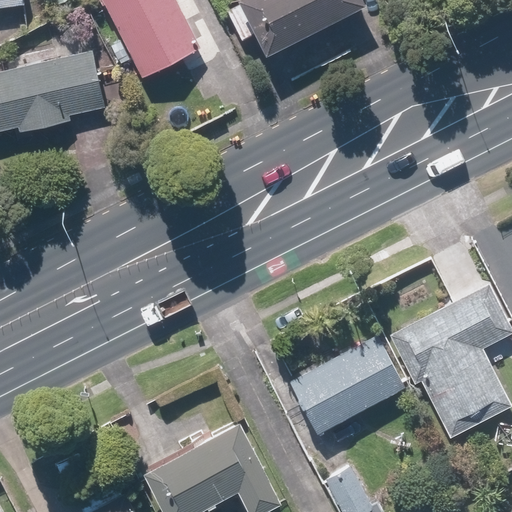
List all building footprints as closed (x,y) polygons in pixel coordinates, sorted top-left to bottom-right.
[(110,0),(149,72),(204,43),(181,0),(110,0)] [(244,0),(230,7),(246,39),(262,31),(271,49),(369,2),(367,0),(244,0)] [(107,105),(95,49),(0,68),(0,128),(21,124),(22,129),(74,118),(73,112),(107,105)] [(393,327),(419,377),(422,375),(454,436),(511,405),(511,397),(483,343),(511,328),(511,325),(487,278),(393,327)] [(408,381),(379,327),(290,373),(318,428),(408,381)] [(283,497),(242,414),(145,462),(170,511),(184,511),(240,485),(253,511),(283,497)] [(350,457),(324,472),(347,511),(353,511),(374,500),(350,457)] [(140,511),(127,485),(76,511),(140,511)]
